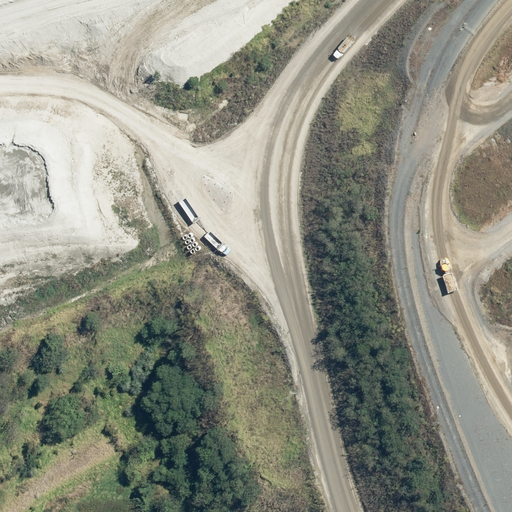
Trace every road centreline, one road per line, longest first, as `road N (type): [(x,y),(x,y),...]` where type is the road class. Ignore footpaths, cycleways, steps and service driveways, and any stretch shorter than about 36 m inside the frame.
road 1 (unclassified): [(351,511),(306,315),(285,145),(298,74),(369,0)]
road 2 (track): [(511,357),(475,276),(459,214),(455,143),(468,84),(511,21)]
road 3 (track): [(468,84),(416,208)]
